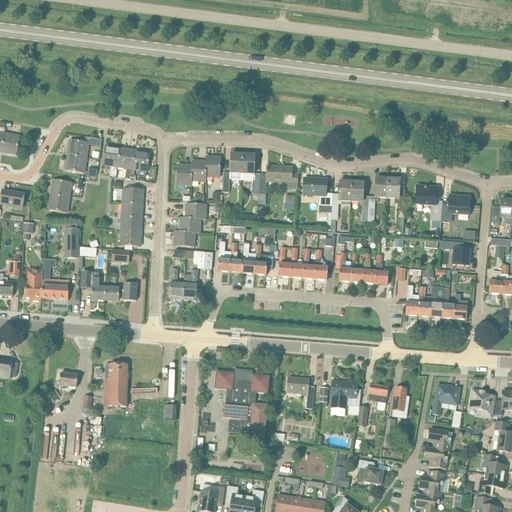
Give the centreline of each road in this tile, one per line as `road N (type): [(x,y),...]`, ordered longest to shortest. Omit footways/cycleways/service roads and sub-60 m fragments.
road 1 (primary): [(511,97),(0,31)]
road 2 (unclassified): [(511,57),(66,0)]
road 3 (residential): [(486,185),(420,161),(335,163),(258,142),(163,142)]
road 4 (residential): [(387,355),(381,303),(236,288),(218,294),(210,340)]
road 5 (residential): [(163,142),(154,129),(74,116),(59,125),(31,173),(0,174)]
road 6 (residential): [(153,336),(163,142)]
road 7 (tertiary): [(210,340),(387,355)]
road 8 (residential): [(179,511),(195,339)]
road 9 (tertiary): [(0,324),(153,336)]
road 10 (residential): [(477,315),(486,185)]
